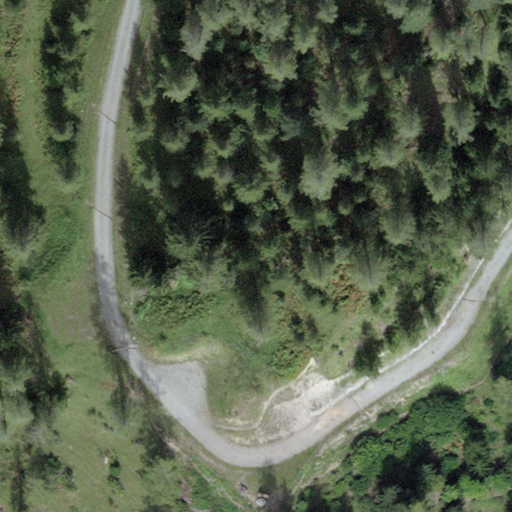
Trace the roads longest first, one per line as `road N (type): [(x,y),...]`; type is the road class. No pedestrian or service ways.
road 1 (track): [(511,249),(440,351),(342,427),(285,466),(219,464),(159,401),(111,309),(99,220)]
road 2 (track): [(99,220),(94,191),(129,0)]
